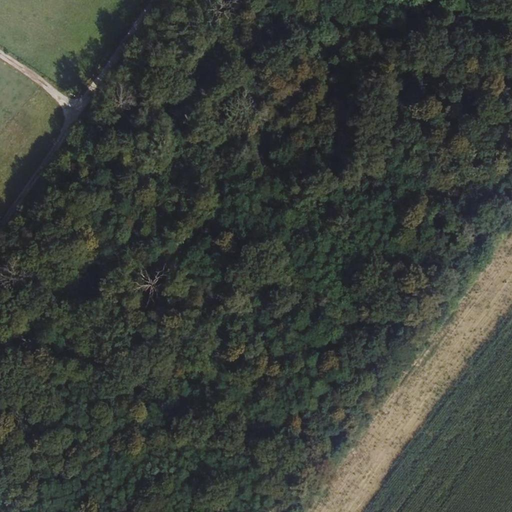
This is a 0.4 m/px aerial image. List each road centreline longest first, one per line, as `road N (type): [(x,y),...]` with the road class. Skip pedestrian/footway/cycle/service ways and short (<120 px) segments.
road 1 (track): [(0,55),(75,107),(0,218)]
road 2 (residential): [(153,0),(75,107)]
